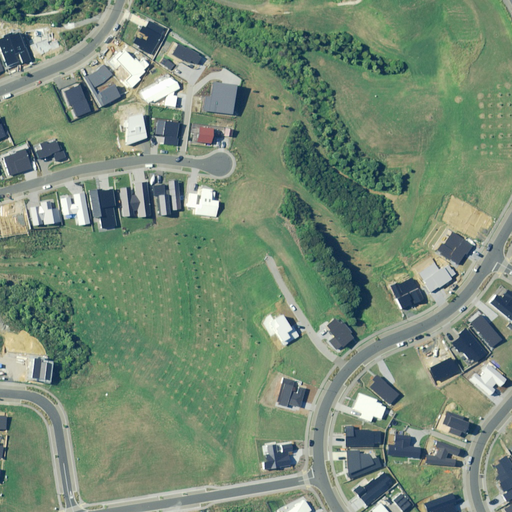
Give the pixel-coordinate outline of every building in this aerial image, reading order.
[(267,6),(261,1),(255,5),(257,7),(256,11),(259,13),(262,15),(264,16),(268,17),(271,18),(274,19),(277,19),(280,19),(284,18),(287,17),(290,16),(293,15),(295,13),(298,11),(300,8),(322,9),(322,1),(304,1),(304,0),(294,0),(293,2),(292,4),(291,5),(289,7),(287,8),(285,9),(282,10),(280,10),(278,10),(275,10),(273,9),(271,8),(269,7),(267,6)] [(373,24),(368,20),(362,27),(367,31),(373,24)] [(360,37),(349,27),(343,33),(350,39),(347,42),(351,46),(360,37)] [(408,67),(405,51),(396,53),(399,69),(408,67)] [(386,173),(380,156),(374,158),(379,175),(386,173)] [(409,197),(404,188),(397,192),(395,188),(390,190),(392,194),(387,197),(391,206),(409,197)]
